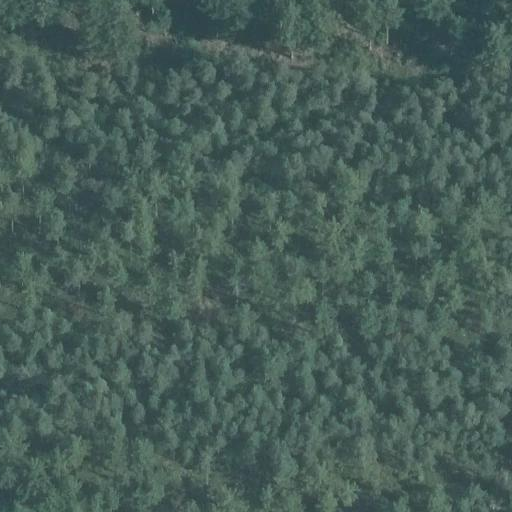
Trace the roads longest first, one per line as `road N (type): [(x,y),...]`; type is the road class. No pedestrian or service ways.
road 1 (track): [(511,492),(0,459)]
road 2 (track): [(479,511),(511,351)]
